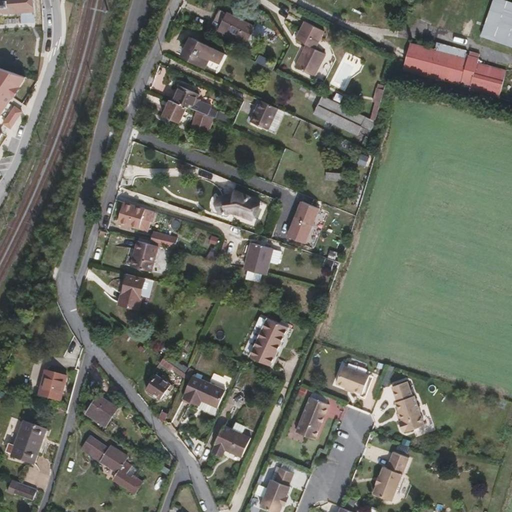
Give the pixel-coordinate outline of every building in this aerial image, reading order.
[(0,0),(0,13),(20,12),(21,23),(32,22),(32,14),(33,13),(32,0),(0,0)] [(422,0),(415,15),(433,24),(433,22),(456,33),(467,11),(459,7),(460,4),(452,0),(422,0)] [(511,0),(492,0),(485,27),(511,33),(511,0)] [(227,15),(219,11),(211,25),(217,28),(216,31),(236,41),(238,37),(220,28),(227,15)] [(244,40),(251,27),(227,15),(220,28),(238,37),(244,40)] [(325,31),(306,21),(296,41),(307,46),(316,50),(325,31)] [(174,52),(193,61),(198,51),(203,54),(210,57),(214,49),(184,33),(174,52)] [(511,44),(482,36),(480,43),(511,52),(511,44)] [(435,48),(412,42),(405,68),(452,80),(454,73),(464,76),(462,80),(472,83),(471,88),(501,96),(508,69),(478,61),(481,52),(437,40),(435,48)] [(296,68),(315,77),(326,56),(316,50),(307,46),(296,68)] [(193,61),(198,63),(203,54),(198,51),(193,61)] [(0,66),(0,141),(6,132),(0,127),(0,122),(31,77),(0,66)] [(171,89),(167,98),(170,100),(185,106),(191,91),(175,84),(173,90),(171,89)] [(360,115),(317,93),(309,111),(352,132),(360,115)] [(244,120),(262,129),(272,108),(255,99),(244,120)] [(178,123),(186,106),(185,106),(170,100),(162,116),(178,123)] [(208,133),(213,117),(196,112),(191,128),(208,133)] [(228,192),(225,192),(221,193),(236,199),(238,193),(245,196),(243,202),(255,207),(258,200),(232,189),(231,193),(228,192)] [(236,212),(250,218),(251,215),(218,200),(221,193),(218,196),(216,199),(215,202),(215,205),(217,209),(219,212),(223,213),(227,214),(231,213),(233,214),(234,214),(235,214),(236,212)] [(238,193),(236,199),(221,193),(218,200),(251,215),(255,207),(243,202),(245,196),(238,193)] [(287,235),(307,243),(322,208),(302,199),(287,235)] [(151,221),(154,211),(123,202),(117,222),(138,228),(141,218),(151,221)] [(148,231),(151,221),(141,218),(138,228),(148,231)] [(175,239),(151,233),(148,244),(158,246),(172,250),(175,239)] [(130,266),(151,272),(158,246),(148,244),(137,241),(130,266)] [(264,275),(271,248),(251,243),(243,269),(264,275)] [(144,280),(127,275),(119,303),(136,308),(140,292),(144,280)] [(148,295),(152,283),(144,280),(140,292),(148,295)] [(272,366),(289,327),(268,317),(250,356),(272,366)] [(183,378),(185,374),(162,358),(159,364),(170,372),(171,369),(183,378)] [(362,395),(370,377),(344,366),(337,385),(362,395)] [(59,401),(66,379),(45,372),(43,379),(47,381),(42,396),(59,401)] [(159,400),(169,385),(155,375),(145,390),(159,400)] [(218,408),(226,390),(193,376),(183,398),(185,399),(183,403),(199,410),(203,399),(207,400),(206,404),(218,408)] [(42,396),(47,381),(43,379),(38,395),(42,396)] [(406,435),(424,428),(414,398),(413,399),(408,382),(392,388),(397,402),(396,403),(399,413),(402,422),(399,423),(403,434),(405,433),(406,435)] [(314,440),(328,406),(310,398),(295,433),(314,440)] [(117,411),(107,404),(101,400),(91,414),(107,425),(117,411)] [(164,420),(167,414),(161,412),(158,420),(162,425),(164,420)] [(245,433),(248,426),(238,422),(235,430),(245,433)] [(31,450),(38,430),(20,424),(9,457),(32,465),(36,452),(31,450)] [(245,433),(235,430),(226,426),(218,445),(219,446),(216,454),(225,457),(228,449),(246,456),(254,437),(245,433)] [(125,434),(129,430),(125,427),(122,431),(121,431),(118,435),(122,439),(125,435),(125,434)] [(39,444),(43,431),(38,430),(31,450),(36,452),(39,444)] [(143,484),(134,477),(137,472),(125,463),(128,459),(112,448),(110,451),(91,437),(81,451),(101,466),(103,464),(119,476),(115,481),(134,495),(143,484)] [(390,502),(408,459),(392,453),(386,469),(383,467),(379,477),(380,477),(378,485),(376,484),(372,494),(390,502)] [(287,488),(293,475),(279,469),(273,482),(270,481),(259,508),(268,511),(278,511),(282,506),(285,498),(289,489),(287,488)] [(31,501),(34,493),(13,485),(9,493),(31,501)]
